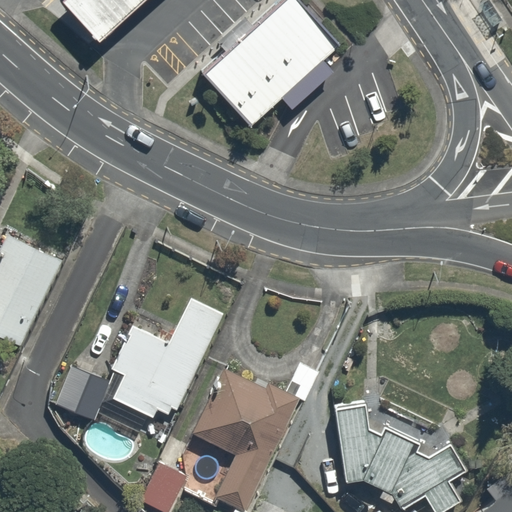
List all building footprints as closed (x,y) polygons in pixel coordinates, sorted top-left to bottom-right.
[(146,0),(65,0),(64,2),(100,43),(146,0)] [(240,0),(211,0),(184,27),(205,49),(248,8),(240,0)] [(295,0),(285,0),(206,73),(249,119),(276,94),(289,108),(299,98),(332,68),(322,56),(336,43),(295,0)] [(61,252),(5,227),(0,237),(0,328),(22,338),(61,252)] [(166,335),(130,317),(108,364),(120,369),(110,392),(157,415),(165,399),(179,406),(225,306),(188,289),(166,335)] [(245,508),(299,406),(319,368),(298,357),(284,385),(227,355),(191,424),(236,448),(213,491),(245,508)] [(113,378),(69,360),(51,402),(95,420),(113,378)] [(376,493),(395,499),(403,506),(426,493),(434,510),(463,495),(454,476),(468,468),(448,435),(423,450),(409,443),(413,430),(380,421),(377,430),(371,428),(367,400),(332,405),(344,479),(364,476),(380,480),(376,493)] [(168,511),(188,475),(156,458),(135,498),(162,511),(168,511)] [(511,511),(511,472),(463,511),(511,511)] [(289,511),(290,511),(254,497),(248,511),(289,511)]
